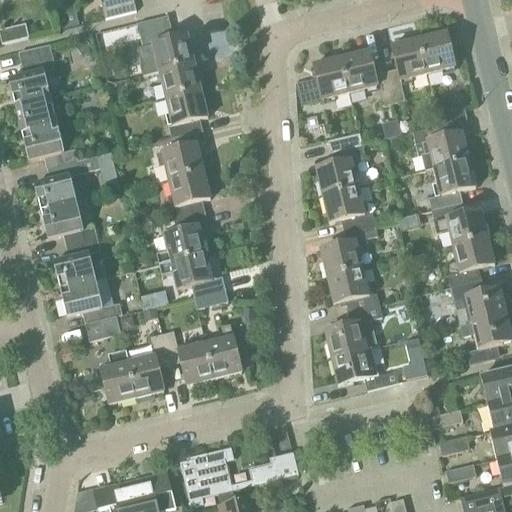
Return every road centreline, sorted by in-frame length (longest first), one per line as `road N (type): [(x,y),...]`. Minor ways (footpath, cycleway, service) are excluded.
road 1 (residential): [(286,399),(292,377),(280,39)]
road 2 (residential): [(65,465),(286,399)]
road 3 (residential): [(301,437),(409,409),(425,475)]
road 4 (residential): [(425,475),(318,501),(301,437)]
road 5 (residential): [(280,39),(421,0)]
road 6 (residential): [(65,465),(28,330)]
road 7 (residential): [(28,330),(0,210)]
road 8 (tertiary): [(511,150),(482,32)]
